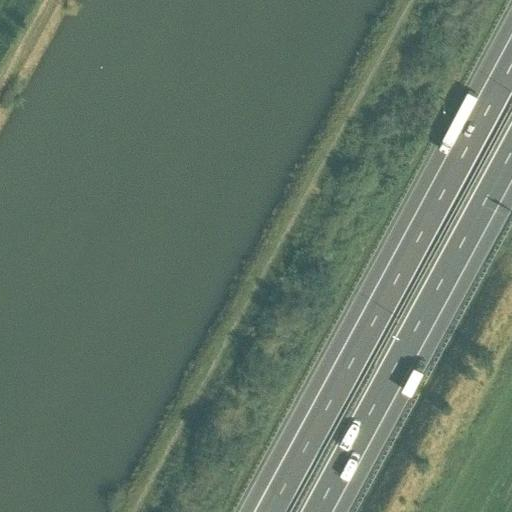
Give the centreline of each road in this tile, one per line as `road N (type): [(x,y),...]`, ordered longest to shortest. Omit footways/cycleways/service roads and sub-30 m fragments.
road 1 (motorway): [(511,51),(266,511)]
road 2 (motorway): [(325,511),(511,163)]
